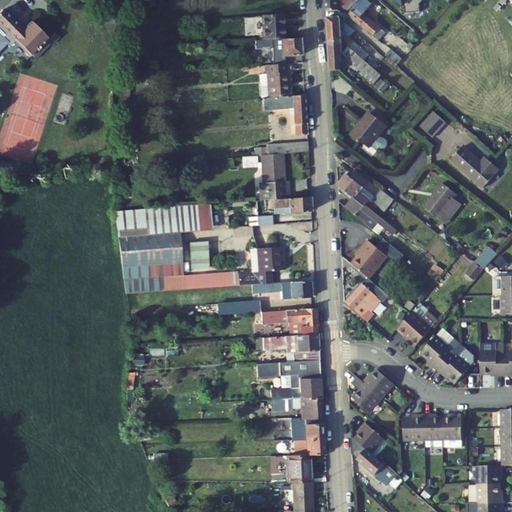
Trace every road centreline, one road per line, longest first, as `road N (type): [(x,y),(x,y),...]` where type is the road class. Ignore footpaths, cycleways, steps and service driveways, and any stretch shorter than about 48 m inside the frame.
road 1 (residential): [(312,0),(332,353)]
road 2 (residential): [(511,397),(440,397),(378,355),(332,353)]
road 3 (residential): [(332,353),(341,511)]
